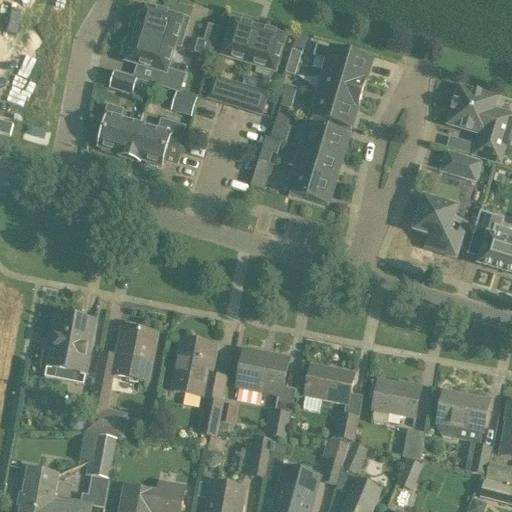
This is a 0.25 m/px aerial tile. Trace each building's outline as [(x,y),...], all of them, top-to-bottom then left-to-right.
[(135,35),(176,47),(181,49),(190,21),(144,7),(135,35)] [(222,57),(248,65),(260,29),(234,21),(222,57)] [(287,37),(260,29),(248,65),(276,74),(287,37)] [(295,32),(291,49),(303,51),(306,34),(295,32)] [(167,76),(176,47),(135,35),(127,63),(167,76)] [(194,54),(211,58),(215,45),(198,41),(194,54)] [(322,73),(366,86),(366,85),(372,63),(318,47),(314,58),(326,61),(322,73)] [(292,52),(289,63),(298,66),(302,54),(292,52)] [(295,77),(298,66),(289,63),(286,75),(295,77)] [(359,109),(366,86),(322,73),(322,74),(326,75),(320,97),(359,109)] [(138,81),(115,74),(110,90),(133,97),(138,81)] [(502,166),(511,132),(511,115),(496,110),(499,100),(461,88),(449,127),(480,136),(474,157),(502,166)] [(227,94),(213,89),(209,101),(224,105),(227,94)] [(169,108),(191,115),(197,97),(175,90),(169,108)] [(359,109),(320,97),(313,120),(352,131),(359,109)] [(266,106),(252,101),(249,113),(263,117),(266,106)] [(289,117),(293,105),(283,102),(280,114),(289,117)] [(130,160),(140,126),(121,120),(123,112),(109,108),(106,117),(109,118),(105,134),(102,135),(99,145),(101,146),(100,149),(103,150),(103,153),(113,156),(115,154),(121,156),(120,157),(130,160)] [(276,142),(281,144),(289,117),(280,114),(272,141),(276,142)] [(140,126),(130,160),(141,163),(142,162),(147,164),(148,166),(158,169),(159,167),(162,168),(169,146),(180,150),(186,129),(163,122),(160,132),(140,126)] [(304,150),(342,162),(350,139),(311,127),(304,150)] [(260,161),(270,164),(276,142),(272,141),(267,139),(260,161)] [(304,150),(297,173),(336,185),(342,162),(304,150)] [(477,186),(484,164),(446,152),(439,174),(477,186)] [(260,161),(256,174),(266,176),(270,164),(260,161)] [(336,185),(297,173),(296,175),(290,173),(285,191),(291,193),(290,196),(329,207),(336,185)] [(457,258),(463,237),(452,234),(459,210),(426,200),(416,233),(432,238),(428,249),(457,258)] [(511,275),(511,232),(502,229),(505,220),(482,213),(473,242),(485,246),(479,265),(511,275)] [(87,378),(97,324),(57,316),(46,370),(47,370),(45,380),(84,388),(86,377),(87,378)] [(84,434),(124,435),(128,415),(108,411),(114,378),(149,385),(159,336),(122,329),(116,356),(100,353),(84,434)] [(216,440),(228,378),(212,375),(218,348),(182,341),(171,393),(205,400),(198,436),(216,440)] [(291,401),(293,391),(284,389),(290,362),(244,353),(237,390),(278,399),(275,412),(273,411),(267,438),(286,442),(294,402),(291,401)] [(348,408),(355,377),(311,368),(305,399),(348,408)] [(291,401),(294,402),(301,403),(306,379),(298,377),(295,391),(293,391),(291,401)] [(372,413),(373,413),(371,425),(387,428),(389,416),(415,421),(421,388),(403,385),(403,387),(378,382),(378,383),(371,382),(369,398),(375,399),(372,413)] [(468,402),(442,397),(437,427),(438,427),(437,431),(442,438),(453,440),(455,431),(484,436),(490,402),(468,398),(468,402)] [(511,460),(511,406),(508,405),(504,423),(506,423),(499,458),(511,460)] [(232,426),(235,407),(224,406),(221,424),(232,426)] [(356,428),(357,428),(359,419),(339,415),(335,438),(335,441),(347,441),(350,442),(353,442),(356,428)] [(421,463),(426,435),(408,432),(403,460),(421,463)] [(123,442),(124,435),(84,434),(98,437),(93,463),(98,460),(113,463),(118,441),(123,442)] [(327,441),(323,459),(344,464),(350,442),(347,441),(335,441),(335,438),(330,438),(329,442),(327,441)] [(270,456),(271,456),(273,442),(257,439),(249,478),(266,481),(266,479),(265,479),(270,456)] [(360,444),(353,442),(350,442),(344,464),(341,471),(343,472),(357,479),(368,452),(359,448),(360,444)] [(481,476),(487,477),(492,449),(480,447),(477,446),(471,474),(481,476)] [(286,460),(271,456),(270,456),(265,479),(266,479),(280,483),(271,511),(311,511),(320,479),(284,469),(286,460)] [(104,510),(113,463),(98,460),(93,463),(92,463),(88,462),(85,477),(92,478),(88,496),(82,495),(80,505),(55,500),(52,511),(91,511),(92,508),(104,510)] [(413,493),(423,468),(407,461),(397,486),(413,493)] [(511,484),(511,469),(490,464),(487,479),(511,484)] [(52,511),(55,500),(54,500),(59,477),(28,471),(20,511),(52,511)] [(374,511),(383,492),(356,481),(348,501),(350,502),(345,511),(374,511)] [(511,508),(511,489),(485,482),(480,500),(511,508)] [(182,511),(187,488),(160,483),(157,494),(124,488),(119,511),(182,511)] [(242,511),(247,491),(211,485),(206,511),(242,511)]
